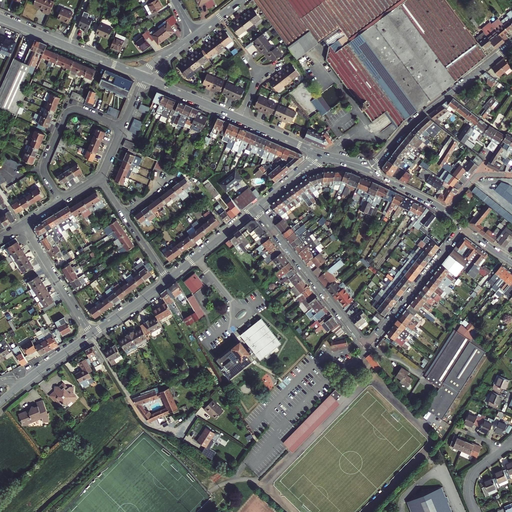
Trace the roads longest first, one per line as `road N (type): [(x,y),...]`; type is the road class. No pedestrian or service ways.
road 1 (residential): [(463,227),(367,343),(255,209)]
road 2 (tertiary): [(511,45),(418,117),(369,169)]
road 3 (residential): [(60,200),(43,165),(66,113),(78,109),(122,127)]
road 4 (residential): [(91,334),(142,418),(168,431),(183,427)]
road 5 (residential): [(91,334),(23,223)]
road 6 (tertiary): [(24,28),(140,75)]
